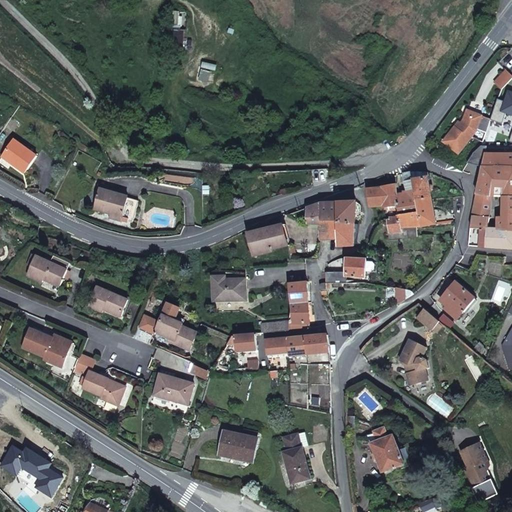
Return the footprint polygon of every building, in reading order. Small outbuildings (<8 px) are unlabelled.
[(502,90),(511,79),(511,75),(507,70),(495,83),(502,90)] [(480,141),(483,142),(491,120),(474,113),(473,116),(467,114),(464,121),(462,124),(458,129),(456,127),(444,142),(459,154),(472,137),(474,138),(480,141)] [(158,134),(141,130),(137,130),(135,140),(157,143),(158,134)] [(38,156),(15,139),(3,155),(13,162),(12,163),(25,173),(38,156)] [(511,154),(487,154),(484,167),(496,167),(511,167),(511,154)] [(3,155),(2,156),(12,163),(13,162),(3,155)] [(496,167),(484,167),(482,177),(478,194),(492,196),(496,167)] [(511,167),(496,167),(492,196),(504,196),(511,195),(511,167)] [(335,170),(327,169),(328,177),(335,174),(335,170)] [(422,228),(437,225),(429,177),(429,173),(412,172),(413,174),(414,180),(416,194),(419,212),(422,228)] [(413,174),(405,176),(408,194),(416,194),(414,180),(413,174)] [(383,207),(397,205),(397,195),(396,186),(383,188),(369,190),(371,206),(383,206),(383,207)] [(100,188),(94,210),(111,214),(124,218),(129,198),(117,194),(117,193),(100,188)] [(419,212),(416,194),(408,194),(397,195),(397,205),(399,215),(419,212)] [(490,218),(492,196),(478,194),(472,216),(490,218)] [(498,225),(498,230),(511,231),(511,195),(504,196),(504,216),(498,216),(498,225)] [(139,201),(129,198),(124,218),(134,221),(139,201)] [(338,223),(355,224),(357,202),(338,203),(338,221),(338,223)] [(338,221),(338,203),(321,203),(307,208),(308,224),(321,225),(321,221),(338,221)] [(399,215),(397,205),(383,207),(385,218),(391,218),(399,217),(399,215)] [(422,228),(419,212),(399,215),(399,217),(391,218),(392,221),(389,221),(391,232),(401,231),(401,226),(417,225),(417,227),(422,228)] [(490,218),(472,216),(471,228),(481,229),(489,230),(489,224),(490,218)] [(321,221),(321,225),(321,239),(322,239),(338,239),(338,223),(338,221),(321,221)] [(338,247),(354,245),(355,224),(338,223),(338,239),(338,247)] [(370,240),(375,228),(371,224),(368,230),(366,239),(370,240)] [(289,246),(283,225),(249,234),(254,256),(273,252),(272,250),(288,246),(289,246)] [(418,238),(417,227),(417,225),(401,226),(401,231),(402,239),(418,238)] [(471,228),(469,246),(511,248),(511,231),(498,230),(489,230),(481,229),(471,228)] [(28,266),(32,267),(37,256),(33,254),(28,266)] [(465,270),(472,259),(465,255),(456,266),(465,270)] [(61,286),(68,270),(37,256),(32,267),(28,276),(43,283),(45,279),(61,286)] [(366,277),(367,260),(347,259),(347,272),(346,276),(347,276),(366,277)] [(367,261),(366,271),(372,272),(375,269),(375,264),(373,261),(367,261)] [(346,276),(347,272),(328,272),(327,272),(327,283),(330,283),(345,284),(347,284),(347,276),(346,276)] [(247,300),(246,279),(226,280),(226,276),(214,277),(214,301),(247,300)] [(309,303),(312,303),(311,285),(308,285),(308,282),(290,283),(291,304),(309,303)] [(469,307),(476,299),(456,282),(440,300),(447,306),(445,309),(457,319),(468,306),(469,307)] [(122,316),(129,300),(98,287),(89,306),(103,312),(105,308),(122,316)] [(412,291),(410,291),(406,290),(399,288),(398,298),(398,300),(399,304),(414,294),(412,291)] [(156,333),(169,338),(175,341),(174,344),(190,351),(198,332),(183,326),(184,324),(175,320),(180,308),(169,303),(160,322),(145,315),(140,328),(155,335),(156,333)] [(309,316),(313,316),(312,303),(309,303),(291,304),(291,313),(290,322),(290,331),(310,328),(309,316)] [(441,322),(426,309),(418,317),(433,330),(441,322)] [(271,333),(290,331),(290,322),(270,324),(271,333)] [(445,325),(441,322),(433,330),(437,334),(445,325)] [(263,334),(271,333),(270,324),(262,325),(263,334)] [(63,367),(71,348),(53,341),(54,338),(31,329),(23,348),(45,357),(44,359),(63,367)] [(71,348),(73,342),(55,335),(54,338),(53,341),(71,348)] [(237,352),(257,351),(256,335),(236,336),(232,336),(226,346),(236,345),(237,352)] [(330,352),(328,335),(288,339),(288,345),(289,347),(289,356),(330,352)] [(289,356),(288,345),(287,339),(268,341),(269,358),(289,356)] [(423,358),(428,348),(411,340),(400,360),(408,365),(407,366),(409,373),(407,374),(410,386),(429,381),(426,369),(430,368),(428,360),(423,358)] [(74,372),(88,378),(90,372),(91,372),(96,360),(81,354),(74,372)] [(259,368),(258,361),(248,362),(249,368),(246,369),(247,374),(255,373),(259,373),(259,368)] [(193,364),(190,372),(207,378),(209,371),(193,364)] [(174,379),(176,375),(162,371),(161,373),(161,376),(174,379)] [(119,406),(126,387),(109,380),(91,372),(90,372),(88,378),(83,388),(103,397),(103,399),(119,406)] [(188,405),(195,384),(174,378),(174,379),(161,376),(155,395),(188,405)] [(347,430),(356,429),(356,417),(347,417),(346,420),(347,430)] [(384,472),(405,464),(400,450),(394,436),(389,438),(385,428),(375,432),(379,442),(373,444),(376,453),(378,458),(384,472)] [(257,438),(258,432),(245,429),(244,435),(257,438)] [(253,462),(258,439),(226,432),(222,453),(243,457),(243,460),(253,462)] [(373,444),(379,442),(375,432),(368,435),(371,443),(373,444)] [(303,447),(309,446),(305,433),(298,434),(302,448),(303,447)] [(292,484),(311,479),(303,447),(302,448),(298,434),(285,438),(288,451),(284,453),(292,484)] [(486,474),(491,465),(481,443),(461,452),(468,467),(467,468),(464,467),(462,470),(461,471),(462,475),(465,476),(472,490),(489,482),(486,474)] [(406,458),(410,457),(407,448),(400,450),(405,464),(406,467),(409,466),(406,458)] [(267,508),(270,504),(264,500),(261,505),(267,508)] [(115,511),(116,511),(92,501),(86,511),(85,511),(83,511),(82,511),(115,511)]
